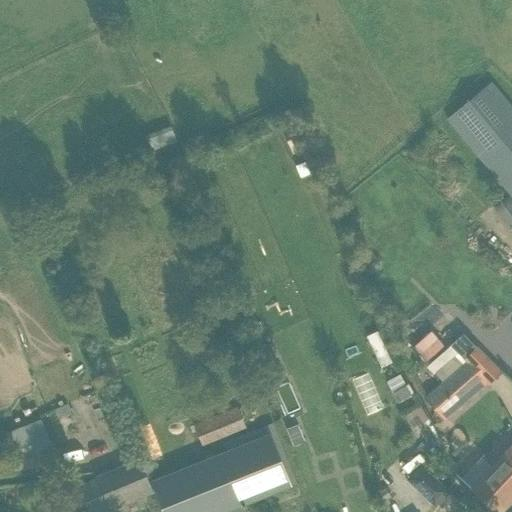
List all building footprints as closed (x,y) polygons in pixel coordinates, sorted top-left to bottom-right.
[(510,194),(494,208),(511,231),(511,107),(491,83),(447,120),(510,194)] [(307,162),(296,167),(301,179),(312,174),(307,162)] [(259,321),(250,326),(253,333),(262,329),(259,321)] [(500,372),(463,333),(450,345),(465,361),(424,397),(445,420),(500,372)] [(290,381),(276,386),(286,412),(300,407),(290,381)] [(420,407),(405,416),(412,428),(427,420),(420,407)] [(215,415),(193,424),(202,445),(223,437),(215,415)] [(293,444),(306,440),(300,423),(287,427),(293,444)] [(4,434),(13,457),(33,449),(23,426),(4,434)] [(151,481),(163,511),(247,511),(245,506),(292,486),(270,433),(151,481)] [(438,435),(415,455),(421,463),(445,443),(438,435)] [(511,444),(471,489),(484,502),(494,511),(501,511),(511,500),(511,444)] [(152,491),(139,461),(97,479),(97,480),(110,508),(152,491)] [(408,480),(435,505),(447,491),(421,467),(408,480)] [(99,511),(110,508),(97,480),(79,487),(90,511),(99,511)] [(386,489),(378,493),(382,502),(390,497),(386,489)]
